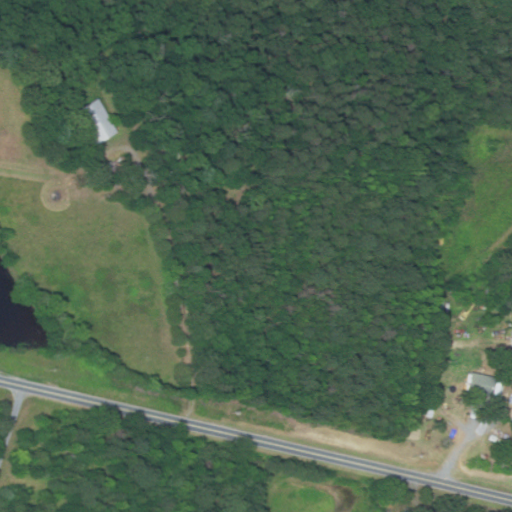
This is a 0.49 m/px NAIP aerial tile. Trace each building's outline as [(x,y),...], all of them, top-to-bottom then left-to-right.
[(115,131),(90,146),(70,113),(95,97),(115,131)] [(177,159),(164,157),(165,150),(178,152),(177,159)] [(106,163),(122,155),(134,176),(118,185),(106,163)] [(489,395),(465,390),(469,372),(492,377),(489,395)] [(500,396),(492,394),(495,379),(503,381),(500,396)]
